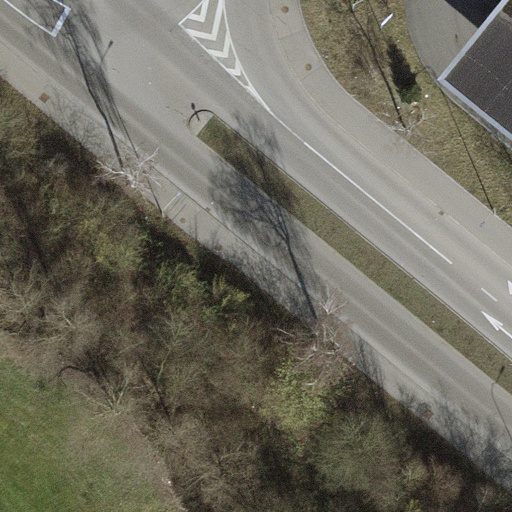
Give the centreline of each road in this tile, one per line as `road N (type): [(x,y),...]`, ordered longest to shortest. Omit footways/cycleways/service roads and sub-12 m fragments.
road 1 (primary): [(0,1),(511,428)]
road 2 (primary): [(511,315),(131,0)]
